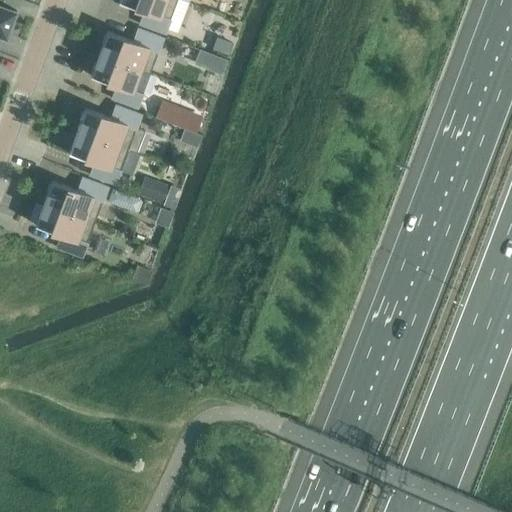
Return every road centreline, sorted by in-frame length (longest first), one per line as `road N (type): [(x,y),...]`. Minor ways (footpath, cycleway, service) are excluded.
road 1 (motorway): [(511,13),(320,511)]
road 2 (motorway): [(413,511),(511,253)]
road 3 (residential): [(59,0),(0,157)]
